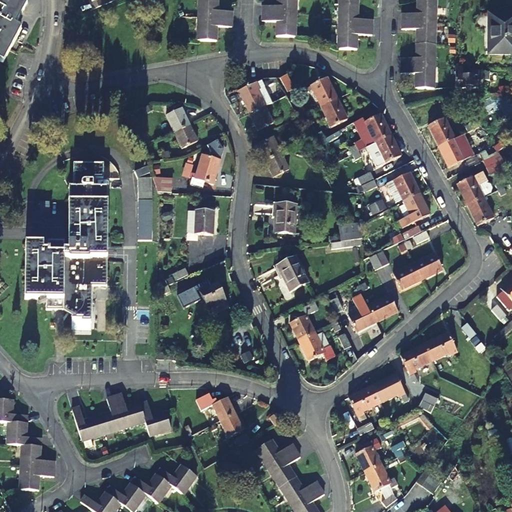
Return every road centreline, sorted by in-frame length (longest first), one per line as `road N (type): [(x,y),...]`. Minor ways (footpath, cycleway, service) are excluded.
road 1 (residential): [(382,90),(476,263),(309,409)]
road 2 (residential): [(294,399),(237,260),(244,155),(200,74)]
road 3 (residential): [(40,390),(57,382),(209,379),(294,399)]
road 4 (residential): [(49,89),(200,74)]
road 5 (residential): [(249,56),(301,53),(382,90)]
